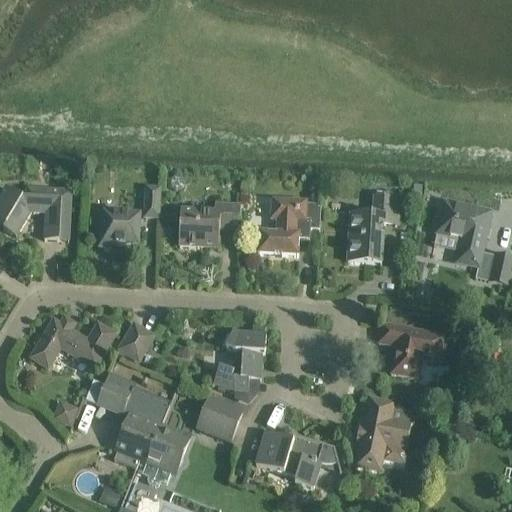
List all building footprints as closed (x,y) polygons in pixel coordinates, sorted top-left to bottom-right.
[(173,180),(170,183),(170,187),(172,190),(175,193),(179,193),(182,191),(185,188),(185,184),(183,181),(180,178),(176,178),(173,180)] [(424,188),(415,188),(415,199),(424,199),(424,188)] [(160,189),(146,189),(144,220),(159,221),(160,189)] [(0,224),(6,228),(3,232),(16,240),(31,216),(46,217),(44,243),(60,244),(62,193),(28,191),(22,200),(6,190),(0,201),(0,224)] [(351,216),(348,265),(374,266),(374,263),(382,263),(384,228),(398,228),(399,201),(374,200),(373,218),(351,216)] [(259,235),(258,257),(298,259),(299,241),(309,242),(310,232),(320,232),(321,207),(306,206),(307,204),(272,203),(271,222),(277,223),(277,236),(259,235)] [(458,266),(478,270),(482,255),(491,215),(443,205),(437,237),(463,242),(458,266)] [(181,213),(179,250),(211,252),(211,248),(219,248),(220,232),(239,233),(241,208),(215,207),(214,215),(181,213)] [(140,216),(101,214),(99,250),(113,251),(113,247),(131,248),(131,244),(139,244),(140,216)] [(511,260),(494,257),(487,285),(511,290),(511,284),(511,260)] [(54,323),(31,361),(48,371),(61,351),(95,371),(115,337),(98,327),(88,344),(71,334),(75,327),(65,321),(61,328),(54,323)] [(475,337),(496,341),(499,326),(478,322),(475,337)] [(402,330),(382,326),(378,346),(395,349),(391,377),(419,381),(422,363),(444,366),(448,339),(402,331),(402,330)] [(138,365),(144,355),(154,339),(135,327),(118,354),(138,365)] [(240,336),(233,334),(226,352),(236,356),(242,356),(241,376),(236,376),(220,370),(214,387),(234,394),(248,395),(249,383),(260,383),(262,357),(265,357),(266,338),(265,338),(266,330),(253,329),(253,337),(240,336)] [(151,367),(153,360),(147,358),(144,365),(151,367)] [(106,388),(95,383),(87,403),(123,418),(124,414),(133,393),(107,383),(106,388)] [(135,473),(139,463),(148,442),(146,441),(152,425),(160,429),(169,407),(133,393),(124,414),(131,417),(117,454),(118,454),(114,464),(135,473)] [(395,406),(369,401),(363,431),(360,430),(359,432),(357,443),(361,444),(355,470),(381,475),(386,448),(407,452),(412,427),(415,428),(417,419),(414,415),(394,407),(395,406)] [(243,415),(209,402),(197,431),(231,445),(243,415)] [(160,429),(152,425),(146,441),(148,442),(139,463),(146,466),(142,477),(149,480),(147,483),(149,487),(155,489),(158,488),(160,484),(166,487),(171,475),(176,477),(188,446),(190,440),(162,429),(160,429)] [(288,442),(266,436),(256,468),(296,481),(295,486),(314,491),(321,467),(324,468),(330,469),(334,468),(338,467),(341,479),(342,479),(334,451),(289,438),(288,442)] [(0,488),(0,509),(10,495),(0,488)] [(123,496),(106,489),(100,504),(117,511),(123,496)]
